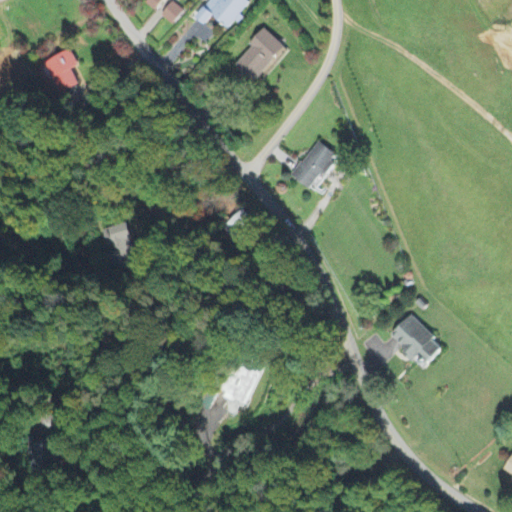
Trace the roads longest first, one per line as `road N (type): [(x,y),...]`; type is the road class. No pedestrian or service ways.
road 1 (residential): [(478,511),(396,442),(294,274),(166,103),(107,0)]
road 2 (residential): [(363,387),(300,434),(214,469),(170,458),(146,431),(149,367),(94,325)]
road 3 (residential): [(211,155),(264,98),(289,36),(291,0)]
road 4 (residential): [(94,325),(62,333),(61,446)]
